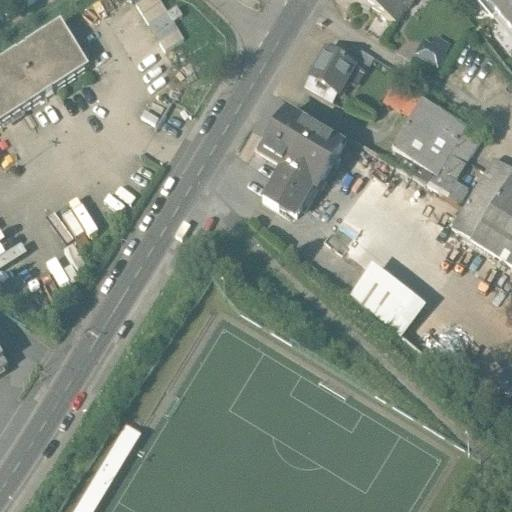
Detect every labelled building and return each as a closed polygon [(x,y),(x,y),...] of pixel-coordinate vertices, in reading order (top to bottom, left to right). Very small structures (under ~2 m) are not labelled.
[(145,0),(137,6),(148,24),(167,12),(159,0),(145,0)] [(405,0),(356,0),(356,1),(395,24),(405,8),(402,6),(405,0)] [(511,3),(511,0),(483,0),(498,16),(511,3)] [(511,3),(498,16),(511,33),(511,3)] [(60,28),(0,64),(0,127),(88,72),(60,28)] [(447,57),(423,44),(415,59),(438,72),(447,57)] [(374,61),(353,48),(344,62),(355,68),(354,69),(365,76),(374,61)] [(344,62),(327,51),(309,80),(310,81),(327,91),(337,97),(354,69),(355,68),(344,62)] [(327,91),(310,81),(306,89),(323,99),(327,91)] [(466,131),(422,104),(386,162),(446,199),(480,143),(464,133),(466,131)] [(342,149),(288,116),(269,147),(263,144),(257,154),(282,169),(317,190),(342,149)] [(511,183),(511,182),(511,174),(495,163),(452,230),(511,269),(511,183)] [(317,190),(282,169),(263,200),(279,210),(281,206),(296,215),(301,207),(305,209),(317,190)] [(468,193),(455,185),(435,220),(447,227),(468,193)] [(399,338),(424,309),(375,268),(356,291),(353,299),(399,338)] [(478,490),(471,489),(469,497),(475,499),(478,490)]
